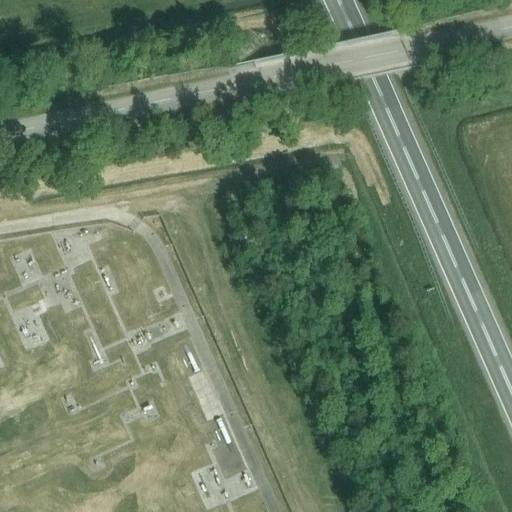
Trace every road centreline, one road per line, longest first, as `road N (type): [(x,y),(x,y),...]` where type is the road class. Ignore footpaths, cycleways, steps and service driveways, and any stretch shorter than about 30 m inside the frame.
road 1 (tertiary): [(0,134),(511,25)]
road 2 (trunk): [(511,392),(339,0)]
road 3 (unknown): [(137,226),(154,237),(272,511)]
